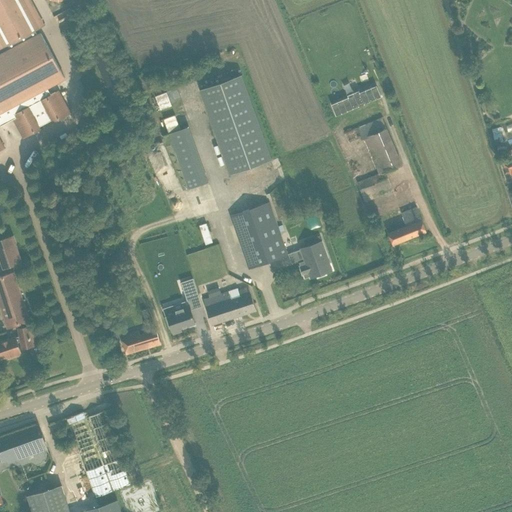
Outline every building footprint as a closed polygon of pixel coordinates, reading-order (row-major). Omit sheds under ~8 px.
[(41,26),(27,0),(0,0),(0,46),(1,47),(7,44),(10,49),(37,35),(34,29),(41,26)] [(39,126),(51,120),(52,121),(67,114),(55,92),(50,94),(47,87),(64,78),(40,33),(37,35),(10,49),(0,54),(0,149),(1,149),(0,146),(0,125),(15,117),(25,136),(40,128),(39,126)] [(271,159),(241,74),(200,89),(230,174),(271,159)] [(169,96),(157,100),(160,109),(172,105),(169,96)] [(350,138),(366,133),(379,171),(402,163),(385,117),(347,130),(350,138)] [(495,149),(504,148),(502,127),(493,128),(495,149)] [(511,180),(511,160),(511,161),(511,160),(502,163),(506,172),(504,172),(508,182),(511,180)] [(208,182),(203,170),(184,177),(188,189),(208,182)] [(360,182),(362,195),(393,189),(390,176),(360,182)] [(465,193),(464,191),(444,198),(447,206),(449,205),(453,214),(482,203),(477,189),(465,193)] [(287,255),(269,202),(230,216),(248,269),(287,255)] [(399,216),(388,220),(392,228),(387,230),(393,244),(407,238),(407,237),(425,230),(419,217),(418,218),(416,215),(402,221),(399,216)] [(206,223),(199,225),(205,244),(212,242),(206,223)] [(332,270),(328,261),(321,241),(319,235),(304,241),(306,246),(300,248),(304,261),(300,263),(301,266),(300,267),(303,274),(305,277),(309,276),(310,278),(320,274),(320,276),(324,275),(324,273),(332,270)] [(13,236),(0,239),(0,250),(16,245),(13,236)] [(20,323),(29,320),(14,273),(0,277),(0,307),(7,328),(16,325),(12,326),(16,325),(20,323)] [(193,278),(180,282),(186,299),(198,294),(193,278)] [(238,290),(238,288),(203,299),(208,315),(211,325),(256,310),(253,300),(248,287),(238,290)] [(174,313),(165,316),(169,328),(171,328),(173,333),(182,330),(181,327),(195,323),(188,303),(182,305),(183,307),(173,310),(174,313)] [(142,310),(145,317),(150,315),(147,308),(142,310)] [(12,357),(21,354),(17,342),(21,341),(21,345),(31,343),(27,327),(22,328),(20,324),(16,325),(18,328),(18,329),(20,336),(15,337),(0,341),(0,359),(12,355),(12,357)] [(123,344),(126,354),(160,344),(158,334),(155,325),(149,326),(151,331),(139,335),(138,331),(120,336),(123,344)] [(66,418),(69,427),(74,440),(68,442),(70,447),(76,445),(94,498),(130,485),(108,421),(104,412),(86,419),(83,411),(66,418)] [(0,441),(0,471),(1,469),(3,468),(4,466),(4,464),(19,459),(28,455),(30,462),(35,465),(41,463),(42,460),(44,459),(46,456),(44,450),(47,448),(43,437),(39,427),(0,441)] [(27,496),(31,511),(69,511),(61,485),(27,496)] [(120,511),(117,500),(79,511),(120,511)]
